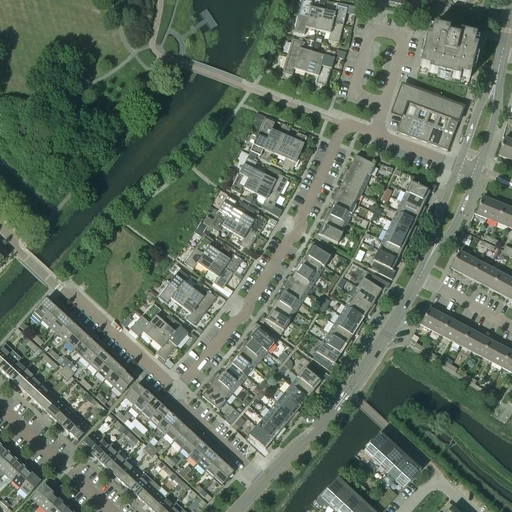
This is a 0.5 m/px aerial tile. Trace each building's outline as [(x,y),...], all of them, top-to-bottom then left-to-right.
[(320,22),(322,11),(310,8),(312,1),(306,0),(301,0),(297,16),(320,22)] [(343,27),(345,15),(354,17),(356,9),(343,6),(342,9),(336,7),(334,14),(322,11),(320,22),(343,27)] [(317,32),(320,22),(297,16),(293,33),(304,36),(306,29),(317,32)] [(338,44),(343,27),(320,22),(317,32),(329,35),(328,42),(338,44)] [(469,80),(477,48),(473,47),(476,38),(459,34),(458,40),(447,37),(449,31),(433,27),(430,37),(427,36),(419,67),(428,70),(428,73),(459,81),(460,77),(469,80)] [(308,64),(312,54),(300,50),(302,43),(291,40),(286,57),(308,64)] [(331,71),(334,58),(343,61),(345,54),(336,51),(335,53),(325,50),(323,57),(312,54),(308,64),(331,71)] [(308,64),(286,57),(281,74),(291,77),(294,70),(305,74),(308,64)] [(325,88),(331,71),(308,64),(305,74),(317,78),(315,84),(325,88)] [(406,137),(422,94),(411,90),(396,133),(406,137)] [(416,140),(432,97),(422,94),(406,137),(416,140)] [(426,144),(442,101),(432,97),(416,140),(426,144)] [(436,148),(452,105),(442,101),(426,144),(436,148)] [(447,152),(463,109),(452,105),(436,148),(447,152)] [(282,136),(271,131),(274,124),(264,120),(257,136),(278,146),(282,136)] [(299,155),(306,139),(297,134),(294,141),(282,136),(278,146),(299,155)] [(274,155),(278,146),(257,136),(250,153),(256,155),(260,157),(263,150),(274,155)] [(509,161),(511,151),(511,141),(504,139),(497,157),(509,161)] [(292,171),(299,155),(278,146),(274,155),(285,160),(282,167),(292,171)] [(370,177),(375,167),(355,157),(354,158),(356,159),(354,163),(352,162),(350,167),(370,177)] [(253,171),(256,164),(253,162),(247,159),(238,175),(259,186),(264,176),(253,171)] [(365,187),(370,177),(350,167),(348,172),(345,170),(343,176),(365,187)] [(259,186),(238,175),(230,191),(240,196),(243,189),(254,195),(259,186)] [(280,196),(288,180),(278,175),(275,182),(264,176),(259,186),(280,196)] [(360,196),(365,187),(343,176),(340,182),(343,183),(341,187),(360,196)] [(436,188),(409,177),(410,183),(405,194),(425,203),(427,198),(426,197),(428,193),(429,194),(429,193),(433,195),(436,188)] [(280,196),(259,186),(254,195),(265,201),(262,207),(266,209),(264,212),(278,219),(282,211),(274,207),(280,196)] [(360,196),(341,187),(339,191),(336,190),(333,195),(356,206),(360,196)] [(425,203),(405,194),(400,203),(423,214),(425,208),(423,207),(425,203)] [(351,216),(356,206),(333,195),(331,201),(333,202),(331,206),(351,216)] [(232,209),(236,203),(227,198),(217,213),(237,225),(243,216),(232,209)] [(486,220),(493,202),(482,198),(475,216),(486,220)] [(496,224),(503,207),(493,202),(486,220),(496,224)] [(423,214),(400,203),(396,213),(415,223),(417,218),(420,220),(423,214)] [(346,225),(351,216),(331,206),(329,211),(327,209),(324,215),(346,225)] [(507,229),(511,216),(511,210),(503,207),(496,224),(507,229)] [(237,225),(217,213),(212,221),(206,218),(202,225),(218,234),(221,228),(232,234),(237,225)] [(415,223),(396,213),(391,223),(413,234),(416,228),(413,227),(415,223)] [(342,236),(346,225),(324,215),(321,221),(324,222),(322,226),(342,236)] [(257,237),(266,221),(257,216),(253,222),(243,216),(237,225),(257,237)] [(413,234),(391,223),(386,233),(406,242),(408,238),(411,239),(413,234)] [(248,252),(257,237),(237,225),(232,234),(242,240),(239,246),(248,252)] [(337,246),(342,236),(322,226),(320,231),(321,232),(319,236),(318,235),(315,234),(313,238),(318,241),(327,246),(329,242),(337,246)] [(404,246),(406,242),(386,233),(382,242),(404,253),(407,247),(404,246)] [(209,247),(213,241),(204,235),(194,250),(213,263),(219,254),(209,247)] [(322,254),(324,249),(316,245),(311,242),(308,246),(311,248),(312,248),(310,253),(308,252),(305,256),(324,268),(330,259),(322,254)] [(404,253),(382,242),(377,253),(397,262),(399,257),(402,259),(404,253)] [(213,263),(194,250),(184,265),(193,271),(197,265),(207,272),(213,263)] [(397,262),(377,253),(372,262),(373,263),(370,270),(391,281),(395,272),(392,271),(391,270),(393,266),(394,267),(397,262)] [(461,275),(469,258),(459,253),(450,269),(461,275)] [(232,276),(242,261),(233,255),(229,261),(219,254),(213,263),(232,276)] [(324,268),(305,256),(303,260),(300,259),(297,264),(318,277),(324,268)] [(470,280),(479,263),(469,258),(461,275),(470,280)] [(222,291),(232,276),(213,263),(207,272),(217,279),(213,285),(222,291)] [(481,286),(489,269),(479,263),(470,280),(481,286)] [(318,277),(297,264),(294,269),(296,271),(294,275),(312,286),(318,277)] [(491,291),(499,274),(489,269),(481,286),(491,291)] [(183,283),(188,277),(179,271),(168,285),(187,299),(193,291),(183,283)] [(501,296),(510,280),(499,274),(491,291),(501,296)] [(312,286),(294,275),(291,279),(289,277),(285,282),(306,295),(312,286)] [(383,294),(386,290),(381,287),(379,290),(363,280),(357,289),(375,301),(378,296),(377,295),(379,292),(381,292),(383,294)] [(511,301),(511,298),(511,280),(510,280),(501,296),(511,301)] [(306,295),(285,282),(282,287),(284,289),(282,293),(300,305),(306,295)] [(187,299),(168,285),(157,299),(166,306),(170,300),(180,307),(187,299)] [(375,301),(357,289),(354,287),(348,296),(351,298),(372,312),(375,306),(373,305),(375,301)] [(205,313),(216,299),(207,293),(203,298),(193,291),(187,299),(205,313)] [(300,305),(282,293),(280,297),(277,295),(274,300),(295,314),(300,305)] [(372,312),(351,298),(345,307),(363,319),(366,315),(368,317),(372,312)] [(194,327),(205,313),(187,299),(180,307),(190,315),(185,321),(194,327)] [(42,321),(53,308),(50,306),(51,305),(46,300),(31,316),(40,324),(42,322),(42,321)] [(295,314),(274,300),(270,306),(273,307),(270,311),(289,323),(295,314)] [(156,317),(161,312),(153,305),(141,318),(158,333),(165,325),(156,317)] [(363,319),(345,307),(339,317),(360,330),(363,325),(361,323),(363,319)] [(49,329),(62,315),(57,311),(53,308),(42,321),(42,322),(49,329)] [(430,332),(439,315),(429,309),(420,326),(430,332)] [(289,323),(270,311),(267,316),(269,317),(266,320),(265,320),(262,318),(260,322),(264,325),(264,326),(280,337),(289,323)] [(57,336),(69,323),(66,320),(67,320),(62,315),(49,329),(57,336)] [(440,337),(449,320),(439,315),(430,332),(440,337)] [(360,330),(339,317),(333,326),(352,337),(354,334),(357,335),(360,330)] [(158,333),(141,318),(129,331),(137,339),(142,333),(151,341),(158,333)] [(451,342),(460,326),(449,320),(440,337),(451,342)] [(65,343),(78,330),(73,325),(72,326),(69,323),(57,336),(65,343)] [(176,349),(188,335),(179,328),(175,333),(165,325),(158,333),(176,349)] [(277,340),(262,329),(257,326),(254,329),(256,331),(257,332),(255,336),(253,335),(250,339),(267,353),(277,340)] [(352,337),(333,326),(328,335),(348,348),(352,343),(349,341),(352,337)] [(461,348),(469,331),(460,326),(451,342),(461,348)] [(73,351),(85,338),(82,335),(83,334),(78,330),(65,343),(73,351)] [(471,353),(480,336),(469,331),(461,348),(471,353)] [(164,362),(176,349),(158,333),(151,341),(161,349),(156,355),(164,362)] [(348,348),(328,335),(321,344),(340,356),(343,352),(345,353),(348,348)] [(481,358),(490,342),(480,336),(471,353),(481,358)] [(81,358),(94,345),(89,340),(88,341),(85,338),(73,351),(81,358)] [(267,353),(250,339),(247,343),(245,341),(241,346),(260,362),(267,353)] [(491,364),(500,347),(490,342),(481,358),(491,364)] [(340,356),(321,344),(311,360),(327,371),(332,374),(337,366),(335,364),(333,363),(336,360),(337,360),(340,356)] [(89,365),(101,353),(98,350),(99,349),(94,345),(81,358),(89,365)] [(260,362),(241,346),(237,350),(239,352),(236,356),(253,370),(260,362)] [(501,369),(510,352),(500,347),(491,364),(501,369)] [(0,365),(9,356),(1,348),(0,349),(0,365)] [(511,375),(511,373),(511,353),(510,352),(501,369),(511,375)] [(97,373),(110,359),(105,355),(104,355),(101,353),(89,365),(97,373)] [(17,363),(9,356),(0,365),(0,370),(1,372),(0,372),(5,377),(17,363)] [(253,370),(236,356),(233,359),(231,358),(227,362),(246,378),(253,370)] [(105,380),(117,367),(114,364),(115,364),(110,359),(97,373),(105,380)] [(246,378),(227,362),(223,367),(225,369),(222,373),(239,387),(246,378)] [(25,370),(17,363),(5,377),(10,381),(10,380),(13,383),(25,370)] [(105,380),(113,388),(125,374),(121,369),(120,370),(117,367),(105,380)] [(319,382),(304,369),(297,378),(314,392),(317,388),(316,387),(319,383),(320,384),(323,386),(326,382),(321,379),(319,382)] [(33,378),(25,370),(13,383),(16,386),(16,387),(21,391),(33,378)] [(239,387),(222,373),(219,376),(217,374),(213,379),(232,395),(239,387)] [(121,395),(133,382),(130,379),(130,378),(125,374),(113,388),(121,395)] [(41,385),(33,378),(21,391),(25,396),(26,395),(29,398),(41,385)] [(314,392),(297,378),(290,386),(309,402),(313,398),(311,396),(314,392)] [(232,395),(213,379),(209,384),(211,386),(208,390),(225,404),(232,395)] [(49,393),(42,386),(41,385),(29,398),(32,401),(32,402),(37,406),(49,393)] [(133,406),(146,393),(141,388),(140,389),(137,386),(125,398),(133,406)] [(309,402),(290,386),(283,395),(300,409),(303,405),(305,407),(309,402)] [(225,404),(208,390),(201,398),(218,412),(225,404)] [(45,413),(57,400),(49,393),(37,406),(42,411),(42,410),(45,413)] [(138,417),(141,413),(153,401),(150,398),(150,397),(146,393),(133,406),(130,410),(138,417)] [(300,409),(283,395),(276,403),(295,419),(299,414),(297,412),(300,409)] [(53,421),(65,407),(57,400),(45,413),(48,416),(53,421)] [(149,421),(161,407),(157,403),(156,403),(153,401),(141,413),(149,421)] [(295,419),(276,403),(269,411),(286,425),(289,422),(291,424),(295,419)] [(61,428),(73,415),(65,407),(53,421),(57,425),(58,425),(61,428)] [(157,428),(169,415),(166,412),(161,407),(149,421),(157,428)] [(239,415),(234,411),(224,422),(229,427),(239,415)] [(286,425),(269,411),(262,420),(281,436),(285,431),(283,429),(286,425)] [(68,436),(81,422),(73,415),(61,428),(64,430),(63,431),(68,436)] [(165,435),(177,422),(172,417),(172,418),(169,415),(157,428),(165,435)] [(281,436),(262,420),(256,428),(272,442),(275,438),(278,440),(281,436)] [(77,443),(89,430),(81,422),(68,436),(73,440),(74,439),(77,443)] [(173,443),(185,430),(181,427),(182,426),(177,422),(165,435),(173,443)] [(272,442),(256,428),(248,437),(265,451),(266,450),(265,449),(268,445),(269,446),(272,442)] [(181,450),(193,437),(188,432),(188,433),(185,430),(173,443),(181,450)] [(101,441),(96,436),(93,433),(81,446),(84,449),(83,450),(88,454),(101,441)] [(371,460),(388,441),(380,434),(368,445),(369,446),(363,452),(371,460)] [(189,458),(201,445),(197,442),(198,441),(193,437),(181,450),(189,458)] [(101,441),(88,454),(93,459),(94,458),(97,461),(112,445),(104,438),(101,441)] [(379,467),(396,449),(388,441),(371,460),(379,467)] [(120,452),(112,445),(97,461),(100,464),(99,464),(104,469),(120,452)] [(197,465),(209,451),(204,447),(204,448),(201,445),(189,458),(197,465)] [(0,462),(10,452),(8,449),(6,451),(1,446),(0,446),(0,462)] [(387,475),(404,456),(396,449),(379,467),(387,475)] [(204,472),(216,459),(213,457),(214,456),(209,451),(197,465),(204,472)] [(0,471),(4,475),(16,461),(11,456),(13,454),(10,452),(0,462),(0,471)] [(113,475),(125,463),(124,463),(128,459),(120,452),(104,469),(109,473),(110,473),(113,475)] [(395,482),(412,463),(404,456),(387,475),(395,482)] [(212,480),(225,466),(220,462),(219,462),(216,459),(204,472),(212,480)] [(11,482),(26,466),(23,464),(22,466),(16,461),(4,475),(11,482)] [(120,483),(132,470),(125,463),(113,475),(116,478),(115,479),(120,483)] [(409,483),(421,471),(412,463),(395,482),(403,490),(409,483)] [(19,489),(32,475),(27,470),(29,469),(26,466),(11,482),(19,489)] [(221,487),(233,474),(229,471),(230,471),(225,466),(212,480),(221,487)] [(129,490),(140,478),(132,470),(120,483),(125,488),(125,487),(129,490)] [(28,497),(42,481),(39,479),(38,480),(32,475),(19,489),(28,497)] [(136,498),(148,485),(140,478),(129,490),(132,493),(131,494),(136,498)] [(329,506),(346,487),(338,479),(326,491),(327,491),(320,498),(329,506)] [(145,505),(156,492),(159,489),(151,482),(148,485),(136,498),(141,503),(142,502),(145,505)] [(39,507),(52,494),(46,489),(48,487),(45,484),(31,500),(39,507)] [(335,511),(337,511),(354,494),(346,487),(329,506),(335,511)] [(394,500),(397,497),(390,490),(387,494),(394,500)] [(207,495),(202,491),(199,494),(204,499),(207,495)] [(150,511),(152,511),(164,500),(156,492),(145,505),(148,508),(147,509),(150,511)] [(43,511),(49,511),(61,499),(59,497),(57,498),(52,494),(39,507),(43,511)] [(352,511),(362,502),(354,494),(337,511),(352,511)] [(391,503),(394,500),(387,494),(384,497),(391,503)] [(388,506),(391,503),(384,497),(381,500),(388,506)] [(63,511),(68,508),(62,503),(64,501),(61,499),(49,511),(63,511)] [(167,511),(172,507),(164,500),(152,511),(167,511)] [(385,509),(388,506),(381,500),(378,503),(385,509)] [(367,511),(370,509),(362,502),(352,511),(367,511)] [(381,511),(382,511),(385,509),(378,503),(375,506),(381,511)]
